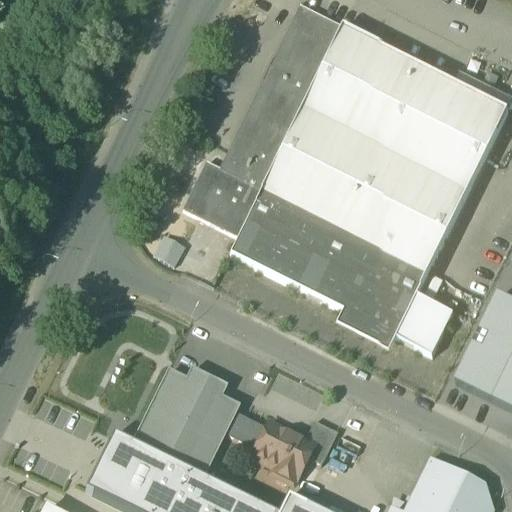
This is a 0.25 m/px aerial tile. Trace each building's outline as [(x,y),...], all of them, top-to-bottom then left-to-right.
[(508,116),(341,33),(340,34),(304,15),(224,178),(206,169),(183,215),(238,243),(229,261),(396,344),(417,301),(508,116)] [(155,260),(176,271),(186,252),(165,241),(155,260)] [(511,300),(503,297),(465,389),(511,409),(511,300)] [(453,319),(417,301),(396,344),(432,362),(453,319)] [(192,381),(188,390),(166,379),(130,451),(202,487),(225,441),(236,420),(238,415),(216,404),(221,395),(192,381)] [(266,435),(236,420),(225,441),(255,456),(266,435)] [(337,439),(314,428),(304,448),(313,452),(307,464),(321,471),(337,439)] [(304,448),(268,430),(266,435),(255,456),(251,464),(277,477),(274,482),(293,492),(307,464),(313,452),(304,448)] [(130,451),(112,442),(85,496),(117,511),(306,511),(286,502),(280,511),(255,511),(202,487),(130,451)] [(490,511),(483,491),(429,464),(406,511),(490,511)]
